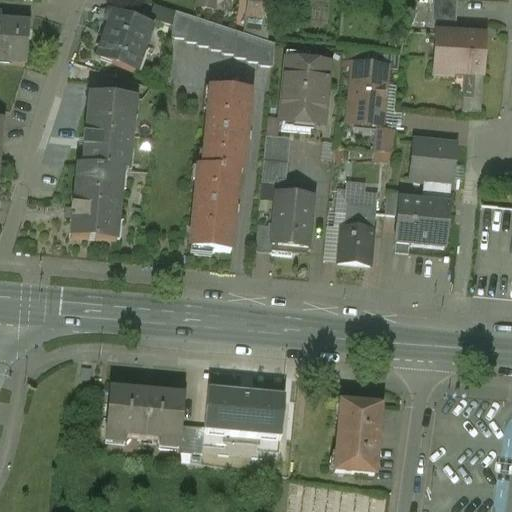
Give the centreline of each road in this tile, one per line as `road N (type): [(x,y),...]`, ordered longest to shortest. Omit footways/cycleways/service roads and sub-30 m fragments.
road 1 (secondary): [(0,306),(426,347)]
road 2 (residential): [(81,0),(32,176)]
road 3 (residential): [(426,347),(403,511)]
